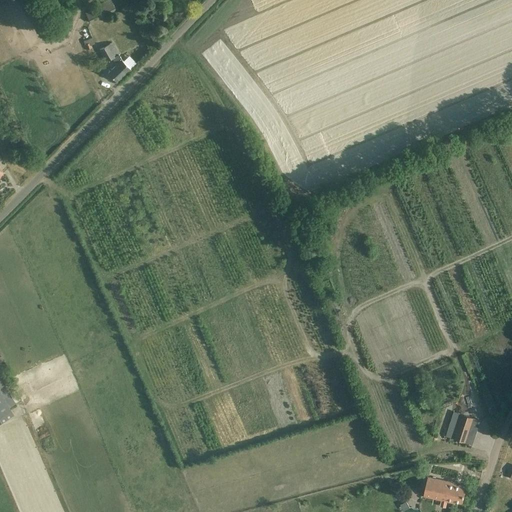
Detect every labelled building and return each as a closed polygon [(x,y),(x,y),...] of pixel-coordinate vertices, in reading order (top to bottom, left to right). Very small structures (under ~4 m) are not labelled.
[(90,22),(113,10),(116,9),(111,0),(108,0),(94,8),(85,12),(90,22)] [(62,35),(54,20),(47,24),(55,39),(62,35)] [(269,81),(274,78),(271,68),(272,64),(269,56),(263,56),(264,51),(271,49),(268,44),(265,46),(263,46),(259,40),(243,39),(242,54),(231,53),(219,61),(219,65),(220,70),(228,80),(227,78),(236,91),(269,81)] [(123,61),(122,62),(121,59),(119,54),(112,42),(99,50),(106,62),(112,58),(112,59),(116,64),(107,73),(109,74),(111,77),(117,82),(131,69),(124,62),(123,61)] [(11,410),(0,391),(0,387),(5,384),(0,375),(0,422),(14,414),(11,410)] [(462,415),(454,438),(465,442),(473,419),(462,415)] [(455,483),(445,481),(428,477),(423,496),(441,500),(440,505),(446,506),(447,502),(453,502),(453,501),(462,503),(466,488),(455,485),(455,483)]
